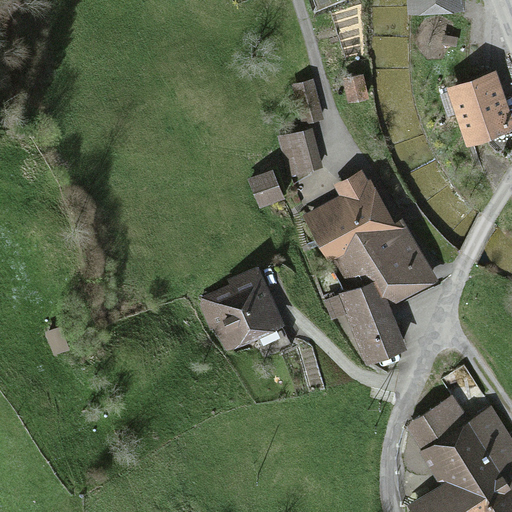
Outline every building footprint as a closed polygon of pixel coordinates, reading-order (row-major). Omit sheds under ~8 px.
[(367,97),(362,74),(346,77),(351,100),(367,97)] [(455,88),(471,136),(510,123),(494,76),(455,88)] [(297,85),(306,121),(322,116),(313,81),(297,85)] [(281,137),(291,173),(322,165),(312,129),(294,133),(281,137)] [(282,195),(271,171),(252,179),(262,203),(282,195)] [(374,233),(388,225),(359,174),(342,183),(350,197),(309,220),(331,258),(336,255),(374,233)] [(428,273),(397,220),(388,225),(374,233),(405,288),(428,273)] [(352,319),(386,306),(384,301),(405,288),(374,233),(336,255),(353,288),(341,293),(352,319)] [(256,267),(230,279),(232,283),(255,333),(281,321),(256,267)] [(255,333),(232,283),(205,296),(202,304),(213,327),(216,326),(227,346),(255,333)] [(402,346),(386,306),(352,319),(368,360),(402,346)] [(511,460),(511,437),(491,405),(469,419),(453,394),(419,415),(436,441),(432,443),(456,482),(414,508),(416,511),(511,511),(511,486),(501,468),(511,460)]
